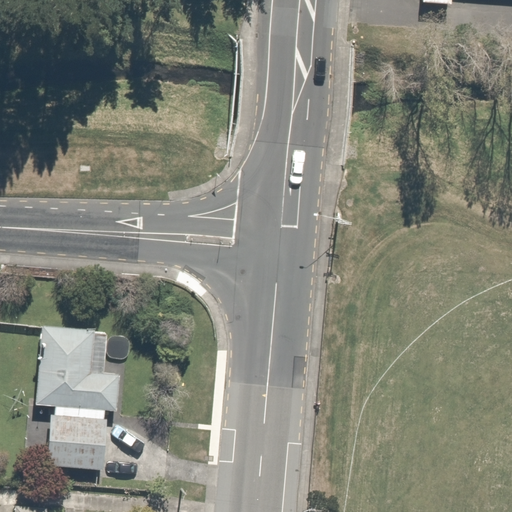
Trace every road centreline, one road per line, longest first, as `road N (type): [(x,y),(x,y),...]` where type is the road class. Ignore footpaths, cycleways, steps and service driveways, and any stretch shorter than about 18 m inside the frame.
road 1 (residential): [(0,228),(278,247)]
road 2 (secondary): [(278,247),(256,511)]
road 3 (secondary): [(304,0),(278,247)]
